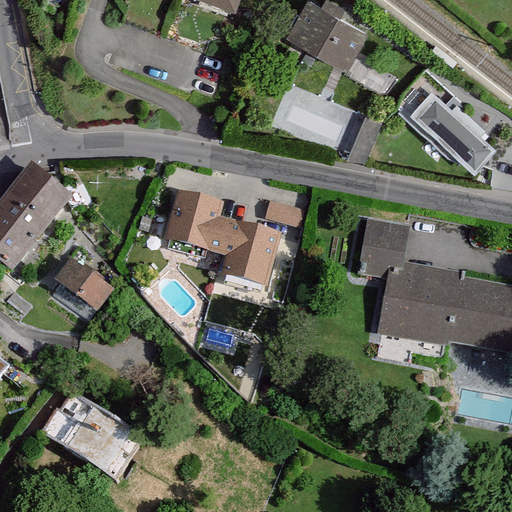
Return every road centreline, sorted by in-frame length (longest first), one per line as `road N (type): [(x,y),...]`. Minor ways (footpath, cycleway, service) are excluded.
road 1 (residential): [(511,212),(143,144),(34,154)]
road 2 (residential): [(34,154),(0,0)]
